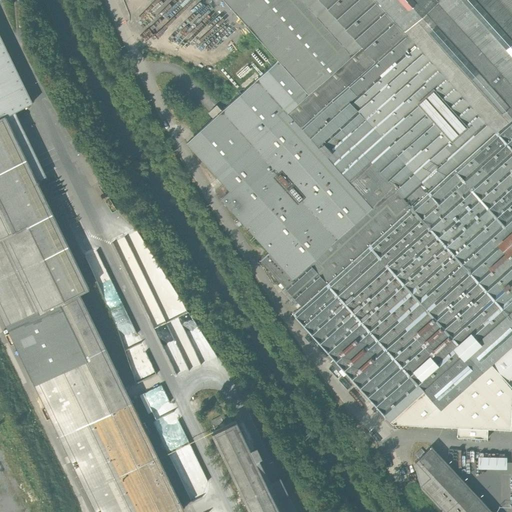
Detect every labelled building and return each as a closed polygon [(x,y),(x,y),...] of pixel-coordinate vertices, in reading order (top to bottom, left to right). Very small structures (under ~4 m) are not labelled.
[(218,40),(226,33),(222,29),(229,22),(207,0),(206,0),(192,14),(218,40)] [(222,0),(279,63),(308,95),(362,47),(319,0),(222,0)] [(511,117),(511,0),(319,0),(362,47),(308,95),(288,113),(349,181),(370,162),(405,200),(375,226),(382,234),(511,117)] [(0,117),(6,115),(37,181),(46,177),(15,113),(33,104),(0,35),(0,117)] [(308,95),(279,63),(188,146),(231,194),(222,202),(259,244),(292,280),(310,264),(373,207),(349,181),(288,113),(308,95)] [(0,221),(139,511),(178,511),(184,509),(80,293),(84,291),(89,288),(37,181),(6,115),(0,117),(0,221)] [(511,117),(382,234),(327,283),(310,264),(292,280),(285,287),(301,306),(293,313),(333,358),(331,360),(339,369),(341,367),(392,423),(457,427),(458,437),(487,438),(488,429),(511,430),(511,409),(511,387),(507,382),(511,377),(511,117)] [(370,162),(349,181),(373,207),(310,264),(327,283),(382,234),(375,226),(405,200),(370,162)] [(139,511),(0,221),(0,312),(96,511),(139,511)] [(281,290),(285,287),(292,280),(259,244),(253,250),(262,260),(261,262),(282,285),(279,287),(281,290)] [(155,285),(158,279),(160,280),(163,274),(156,271),(151,283),(155,285)] [(188,368),(210,359),(177,281),(152,291),(151,289),(141,294),(172,367),(185,362),(188,368)] [(103,290),(137,381),(155,374),(143,340),(139,341),(117,284),(103,290)] [(154,419),(167,450),(183,443),(187,441),(180,424),(173,427),(167,414),(154,419)] [(286,511),(281,498),(275,501),(267,484),(272,482),(263,463),(258,465),(237,421),(213,432),(250,511),(286,511)] [(415,462),(421,487),(443,511),(491,511),(431,447),(425,453),(421,449),(414,455),(418,459),(415,462)] [(507,468),(507,456),(478,455),(478,468),(507,468)] [(280,478),(272,482),(267,484),(275,501),(281,498),(288,495),(280,478)]
